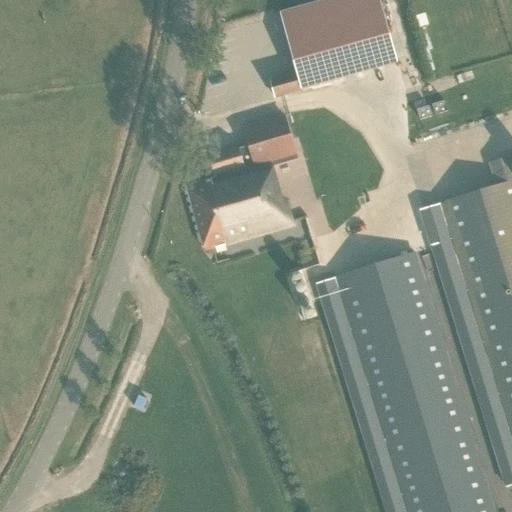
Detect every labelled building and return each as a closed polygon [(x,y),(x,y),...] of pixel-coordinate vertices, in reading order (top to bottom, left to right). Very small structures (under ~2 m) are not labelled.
[(379,0),(328,0),(280,14),(301,91),(398,65),(379,0)] [(263,107),(274,104),(267,80),(257,82),(263,107)] [(295,156),(287,127),(285,118),(244,129),(249,147),(209,158),(215,180),(187,188),(204,250),(292,226),(279,179),(275,180),(270,163),(295,156)] [(277,166),(292,214),(318,206),(302,157),(277,166)] [(511,162),(510,157),(487,164),(494,187),(438,204),(439,207),(426,211),(431,226),(444,222),(511,443),(511,162)] [(406,511),(491,511),(412,253),(334,278),(406,511)] [(147,399),(138,396),(137,398),(134,407),(143,410),(147,399)]
